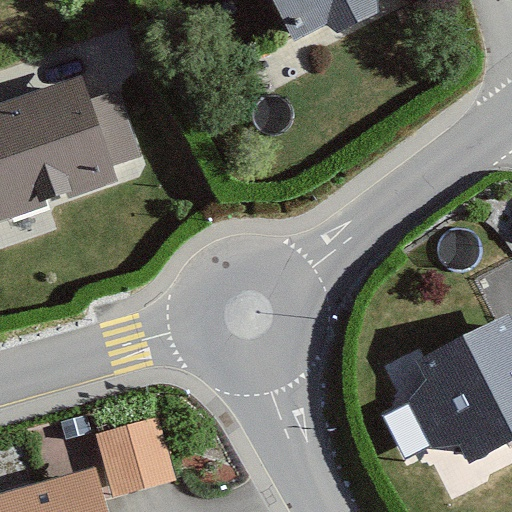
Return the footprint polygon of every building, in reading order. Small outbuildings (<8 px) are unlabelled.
[(247,0),(269,48),(378,0),(247,0)] [(72,81),(0,104),(0,221),(113,184),(107,166),(135,157),(111,85),(77,96),(72,81)] [(511,356),(495,320),(393,367),(429,446),(443,440),(454,463),(511,436),(511,356)] [(149,414),(90,431),(90,466),(100,500),(168,480),(149,414)] [(90,466),(0,490),(0,511),(103,511),(100,500),(90,466)]
